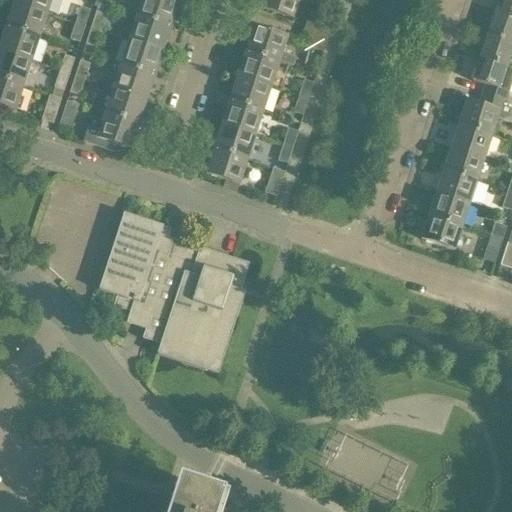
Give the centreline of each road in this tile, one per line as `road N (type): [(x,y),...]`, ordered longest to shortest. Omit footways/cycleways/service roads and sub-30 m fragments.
road 1 (unclassified): [(303,511),(216,469),(149,420),(69,329),(0,268)]
road 2 (residential): [(363,256),(446,0)]
road 3 (residential): [(363,256),(161,191)]
road 4 (residential): [(161,191),(221,0)]
road 5 (residential): [(161,191),(0,139)]
road 6 (residential): [(511,304),(363,256)]
